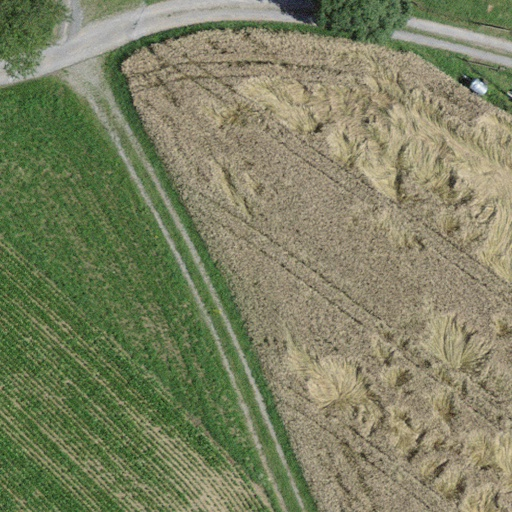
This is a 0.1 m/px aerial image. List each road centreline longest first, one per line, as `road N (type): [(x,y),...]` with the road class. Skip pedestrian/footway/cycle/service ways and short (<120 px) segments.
road 1 (track): [(511,55),(362,19),(246,7),(134,25),(0,78)]
road 2 (track): [(296,511),(169,220),(72,52)]
